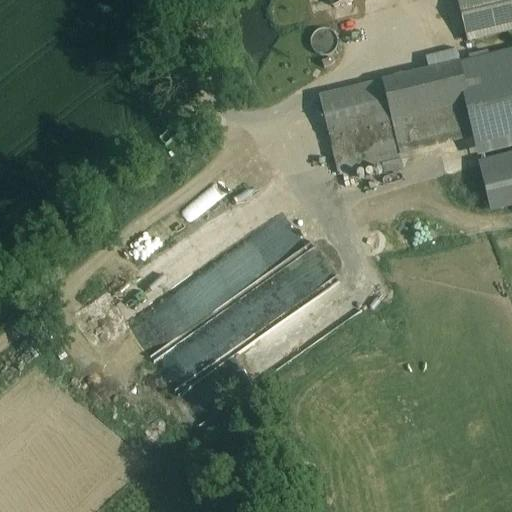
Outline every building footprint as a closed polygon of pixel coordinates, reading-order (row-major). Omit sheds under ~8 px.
[(511,0),(457,0),(468,42),(511,31),(511,0)] [(511,52),(460,65),(469,104),(480,150),(511,142),(511,52)] [(460,65),(382,84),(392,122),(469,104),(460,65)] [(382,84),(320,99),(329,137),(392,122),(382,84)] [(392,122),(329,137),(338,174),(401,159),(392,122)] [(511,209),(511,156),(481,164),(494,214),(511,209)] [(282,183),(85,306),(103,335),(301,212),(282,183)] [(325,293),(339,277),(330,261),(320,252),(314,241),(294,253),(280,241),(223,273),(212,285),(220,299),(229,294),(234,302),(220,317),(224,323),(218,326),(228,335),(227,337),(233,348),(234,347),(265,329),(268,326),(325,293)] [(186,302),(151,323),(161,340),(196,319),(186,302)] [(152,445),(168,429),(143,405),(127,422),(152,445)]
